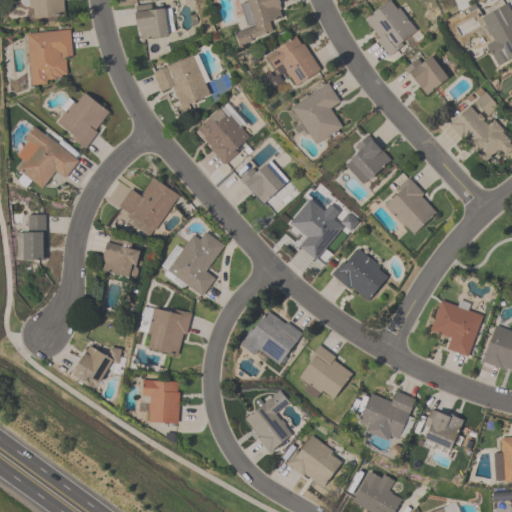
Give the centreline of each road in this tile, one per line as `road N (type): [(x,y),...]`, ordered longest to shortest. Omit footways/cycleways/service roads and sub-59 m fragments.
road 1 (residential): [(97,0),(142,124),(265,266),(383,354),(511,409)]
road 2 (residential): [(265,266),(224,326),(211,367),(212,416),(229,453),(311,511)]
road 3 (residential): [(321,0),(368,81),(477,208)]
road 4 (residential): [(142,124),(88,197),(62,306),(43,335)]
road 5 (residential): [(383,354),(477,208),(511,187)]
